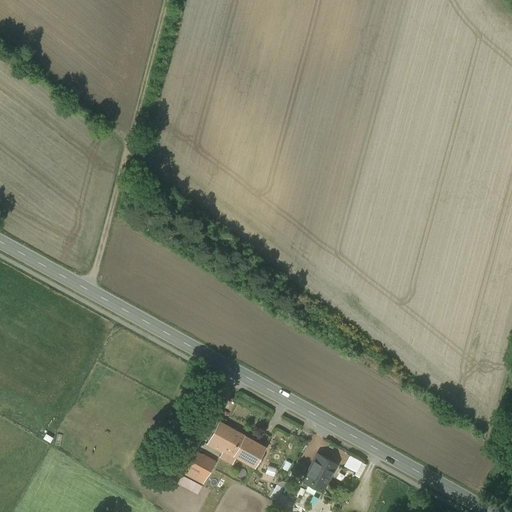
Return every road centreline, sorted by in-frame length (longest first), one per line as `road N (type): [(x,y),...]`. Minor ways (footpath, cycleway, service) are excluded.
road 1 (tertiary): [(0,242),(490,511)]
road 2 (track): [(88,291),(164,0)]
